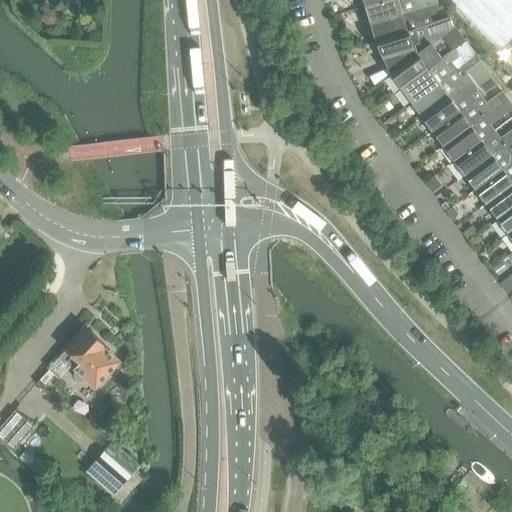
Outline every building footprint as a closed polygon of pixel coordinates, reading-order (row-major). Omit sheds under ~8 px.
[(387,0),(364,7),(369,24),(436,3),(436,2),(443,0),(387,0)] [(511,0),(451,0),(456,17),(497,53),(505,61),(511,52),(511,0)] [(281,3),(272,6),(276,15),(285,11),(281,3)] [(436,3),(369,24),(374,40),(425,25),(431,23),(431,22),(428,15),(434,13),(438,8),(436,3)] [(425,25),(374,40),(387,68),(389,73),(390,73),(430,44),(444,34),(454,26),(450,17),(431,22),(431,23),(425,25)] [(286,21),(275,26),(279,34),(289,29),(286,21)] [(454,26),(444,34),(450,43),(447,45),(451,51),(465,41),(457,30),(454,26)] [(293,35),(283,40),(286,49),(290,47),(297,44),(293,35)] [(441,59),(400,88),(411,102),(470,59),(469,58),(475,54),(465,41),(451,51),(441,59)] [(297,44),(290,47),(294,55),(301,51),(297,44)] [(430,44),(390,73),(400,88),(441,59),(430,44)] [(511,52),(505,61),(500,66),(511,76),(511,52)] [(470,59),(411,102),(422,117),(486,70),(479,60),(474,64),(470,59)] [(387,68),(368,76),(373,84),(389,73),(387,68)] [(486,70),(422,117),(433,131),(480,96),(484,93),(496,84),(486,70)] [(480,96),(433,131),(444,146),(508,100),(501,90),(485,103),(480,96)] [(511,105),(508,100),(444,146),(454,160),(494,131),(490,124),(511,107),(511,105)] [(494,131),(454,160),(465,175),(511,140),(511,127),(499,137),(494,131)] [(341,134),(335,138),(341,148),(347,144),(341,134)] [(511,140),(465,175),(476,189),(511,162),(511,154),(511,152),(511,151),(511,140)] [(511,162),(476,189),(487,203),(511,185),(511,162)] [(434,175),(424,183),(431,192),(441,185),(434,175)] [(511,185),(487,203),(497,217),(511,206),(511,185)] [(452,206),(444,211),(452,221),(457,213),(452,206)] [(511,206),(497,217),(508,232),(511,229),(511,206)] [(471,225),(462,232),(467,240),(476,232),(471,225)] [(501,261),(492,268),(497,275),(506,268),(501,261)] [(511,278),(509,275),(499,283),(507,293),(511,289),(511,278)] [(85,380),(94,388),(114,366),(115,360),(102,348),(104,346),(83,327),(62,349),(64,351),(57,359),(63,364),(66,361),(73,367),(73,368),(76,371),(74,373),(73,378),(79,382),(84,381),(85,380)] [(49,369),(40,379),(45,384),(54,374),(49,369)] [(0,429),(0,431),(14,444),(33,423),(18,409),(0,429)] [(103,452),(85,471),(113,495),(113,496),(134,472),(134,473),(140,466),(122,450),(112,442),(103,452)] [(25,450),(19,457),(28,465),(34,459),(25,450)]
